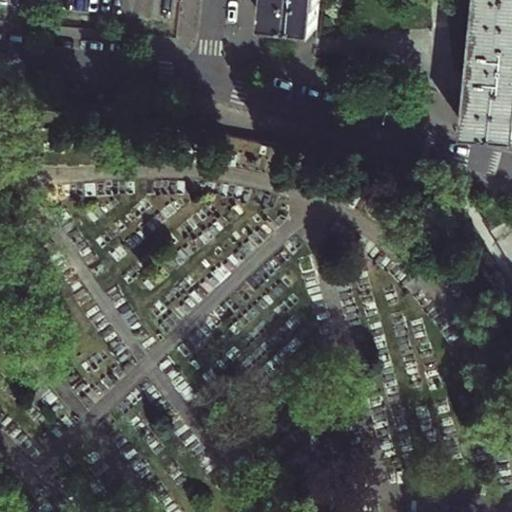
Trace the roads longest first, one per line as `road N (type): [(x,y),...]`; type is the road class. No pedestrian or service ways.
road 1 (residential): [(207,80),(511,168)]
road 2 (residential): [(0,58),(207,80)]
